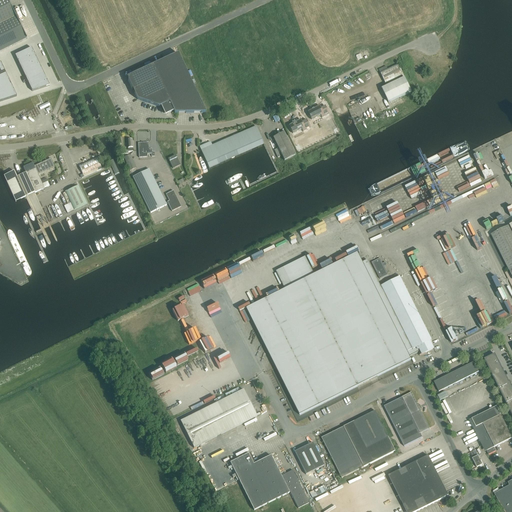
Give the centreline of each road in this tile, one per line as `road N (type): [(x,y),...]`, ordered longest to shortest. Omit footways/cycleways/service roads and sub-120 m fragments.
road 1 (unclassified): [(0,147),(118,127),(232,123),(406,46),(429,45)]
road 2 (unclassified): [(265,0),(70,91),(27,0)]
road 3 (unknown): [(453,356),(394,248),(397,235),(447,212),(470,214),(511,299)]
road 4 (unclassified): [(260,373),(291,437),(416,375)]
road 5 (unclassified): [(476,489),(416,375)]
